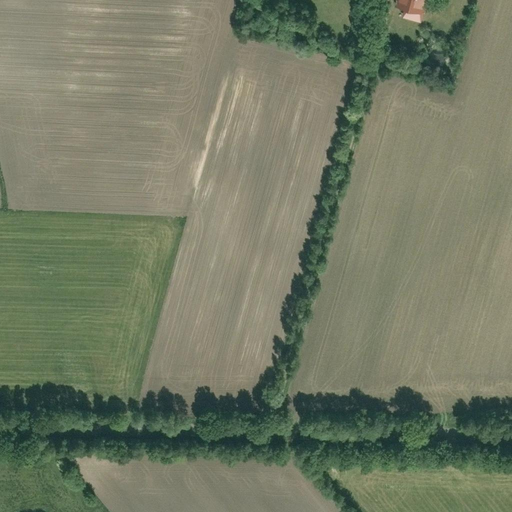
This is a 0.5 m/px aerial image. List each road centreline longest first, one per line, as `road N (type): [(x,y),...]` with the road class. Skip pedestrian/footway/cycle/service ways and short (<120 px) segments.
road 1 (residential): [(0,424),(511,438)]
road 2 (track): [(269,433),(384,17)]
